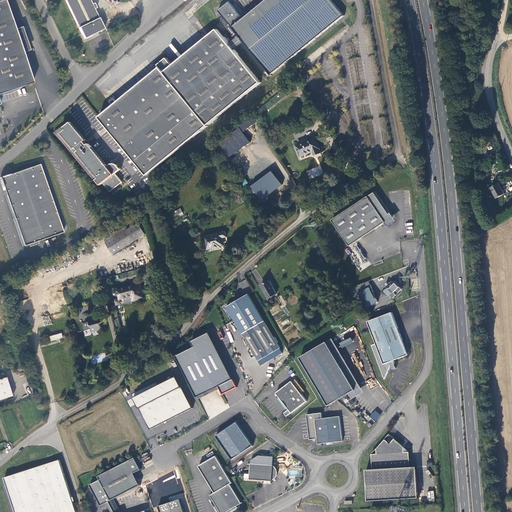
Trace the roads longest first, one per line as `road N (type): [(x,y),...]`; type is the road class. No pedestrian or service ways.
road 1 (unclassified): [(0,462),(158,354),(276,239),(398,153),(369,0)]
road 2 (trunk): [(409,0),(434,151),(465,511)]
road 3 (trunk): [(477,511),(446,149),(422,0)]
road 4 (unclassified): [(349,462),(428,363),(419,248)]
road 5 (unclassified): [(162,460),(246,405),(285,444),(322,466)]
road 6 (unclassified): [(82,86),(179,0)]
road 7 (tertiary): [(511,153),(488,85),(500,37)]
